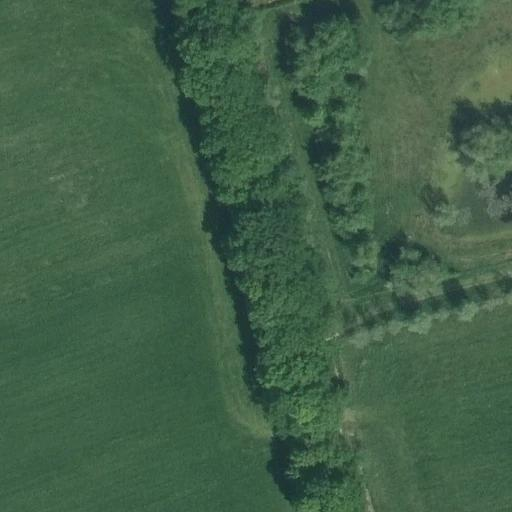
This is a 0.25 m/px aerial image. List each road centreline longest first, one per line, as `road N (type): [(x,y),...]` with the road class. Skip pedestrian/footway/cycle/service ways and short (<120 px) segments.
road 1 (track): [(216,0),(300,329)]
road 2 (track): [(300,329),(347,511)]
